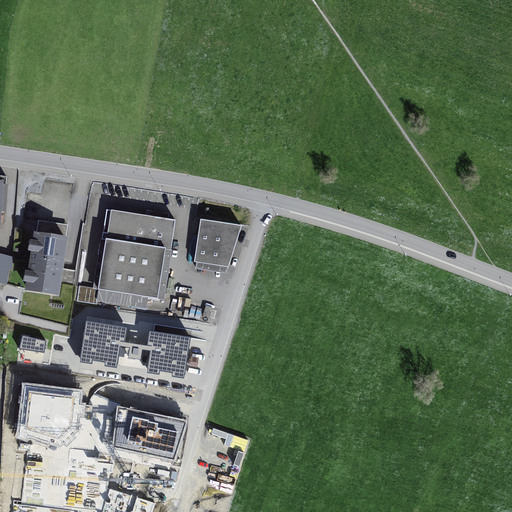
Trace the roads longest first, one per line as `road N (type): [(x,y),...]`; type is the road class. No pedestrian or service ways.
road 1 (unclassified): [(169,498),(267,202)]
road 2 (residential): [(0,155),(267,202)]
road 3 (residential): [(267,202),(511,282)]
